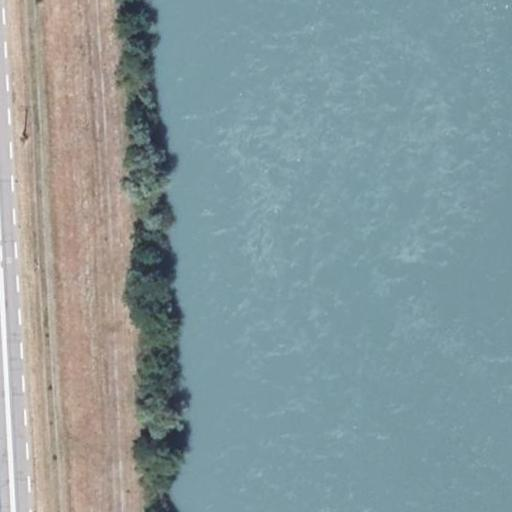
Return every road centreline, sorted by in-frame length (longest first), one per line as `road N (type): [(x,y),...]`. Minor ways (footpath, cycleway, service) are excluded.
road 1 (track): [(30,0),(57,511)]
road 2 (track): [(119,511),(92,0)]
road 3 (primary): [(1,245),(15,511)]
